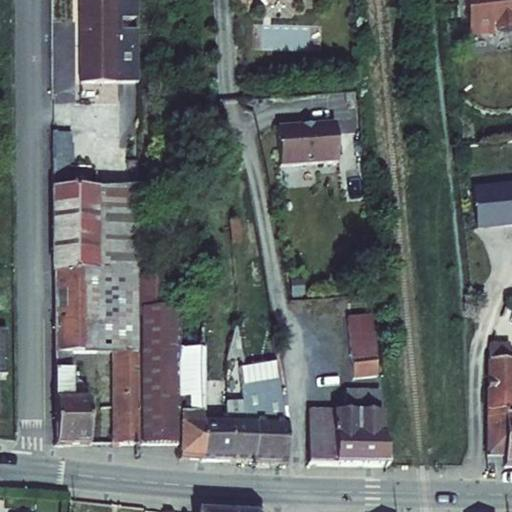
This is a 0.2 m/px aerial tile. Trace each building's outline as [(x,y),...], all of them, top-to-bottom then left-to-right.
[(135,0),(132,0),(75,0),(76,90),(135,90),(135,0)] [(511,0),(465,0),(467,17),(479,16),(481,26),(495,25),(496,25),(498,26),(499,26),(502,27),(503,27),(506,27),(509,27),(511,26),(511,25),(511,0)] [(298,141),(261,143),(263,160),(299,158),(298,141)] [(511,180),(479,183),(482,219),(511,215),(511,180)] [(105,184),(61,184),(61,185),(61,266),(105,266),(105,184)] [(148,184),(105,184),(105,266),(148,266),(148,184)] [(60,438),(97,438),(97,394),(83,394),(83,365),(74,365),(74,350),(97,350),(119,350),(119,437),(148,437),(149,266),(148,266),(105,266),(61,266),(60,438)] [(177,266),(149,266),(148,437),(185,437),(185,458),(207,458),(208,418),(208,348),(187,348),(187,305),(177,305),(177,266)] [(0,279),(0,300),(24,300),(24,279),(0,279)] [(299,280),(273,284),(286,361),(289,382),(308,379),(300,330),(312,328),(307,299),(303,299),(299,280)] [(0,300),(0,309),(24,309),(24,300),(0,300)] [(231,317),(247,317),(247,302),(231,302),(231,317)] [(511,339),(491,338),(497,444),(511,443),(511,339)] [(83,365),(83,394),(97,394),(97,350),(74,350),(74,365),(83,365)] [(361,351),(361,374),(380,374),(380,351),(361,351)] [(248,421),(262,421),(263,460),(298,461),(296,418),(289,382),(286,361),(247,367),(248,399),(248,421)] [(311,408),(310,462),(386,463),(387,400),(380,400),(380,385),(350,385),(349,409),(311,408)] [(248,399),(234,400),(235,418),(236,418),(235,459),(249,460),(248,421),(248,399)] [(235,418),(208,418),(207,458),(235,459),(236,418),(235,418)] [(262,421),(248,421),(249,460),(263,460),(262,421)]
